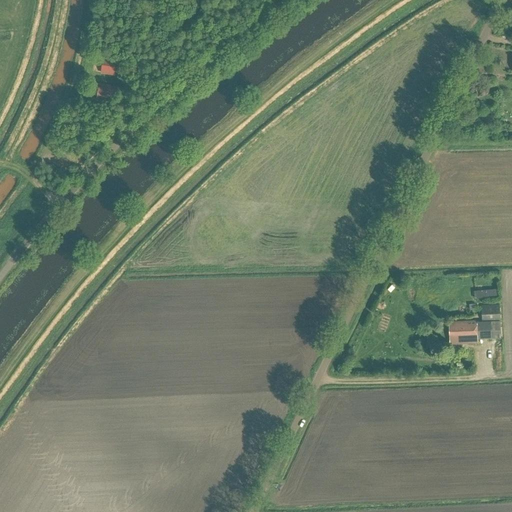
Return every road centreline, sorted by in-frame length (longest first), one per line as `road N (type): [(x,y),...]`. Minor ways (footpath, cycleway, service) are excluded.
road 1 (unclassified): [(253,511),(500,0)]
road 2 (track): [(388,0),(229,119),(171,175),(61,296),(0,379)]
road 3 (unclassified): [(0,279),(46,217),(172,82),(288,0)]
road 4 (track): [(317,379),(481,374)]
